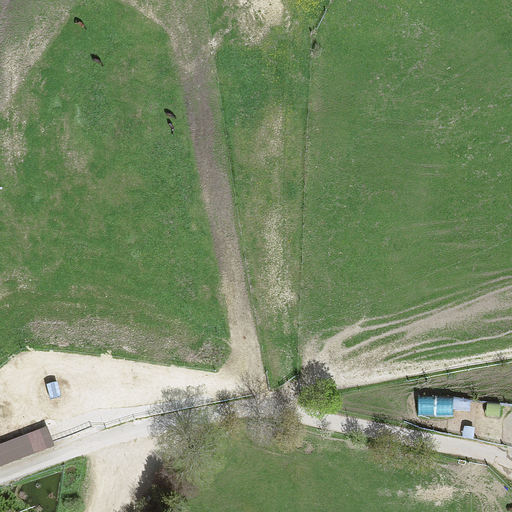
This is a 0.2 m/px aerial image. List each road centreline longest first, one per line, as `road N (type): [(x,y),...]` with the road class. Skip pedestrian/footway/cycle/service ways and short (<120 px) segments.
road 1 (track): [(511,358),(148,427),(120,511)]
road 2 (track): [(0,476),(148,427)]
